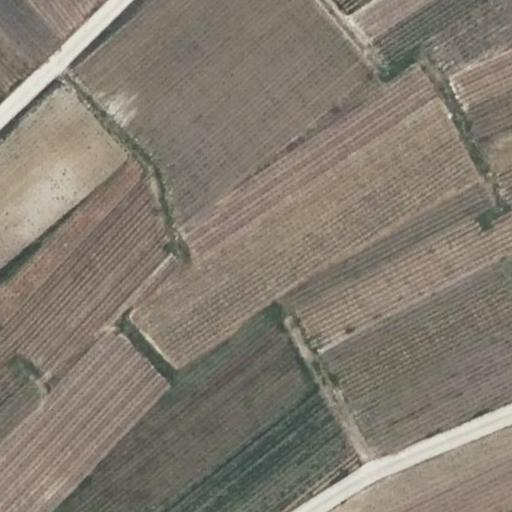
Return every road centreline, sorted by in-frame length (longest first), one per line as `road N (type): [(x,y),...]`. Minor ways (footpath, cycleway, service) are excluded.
road 1 (track): [(318,511),(371,479),(511,419)]
road 2 (track): [(0,115),(121,0)]
